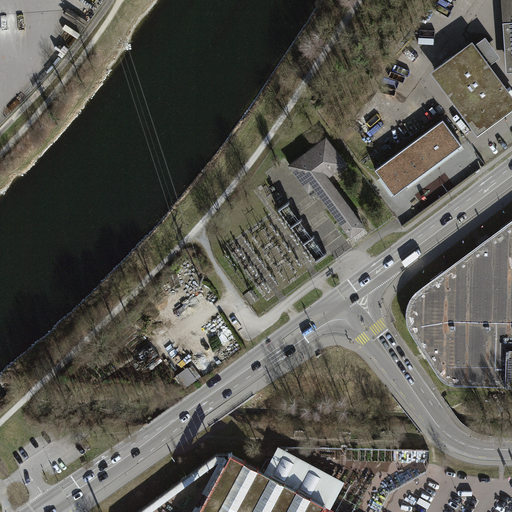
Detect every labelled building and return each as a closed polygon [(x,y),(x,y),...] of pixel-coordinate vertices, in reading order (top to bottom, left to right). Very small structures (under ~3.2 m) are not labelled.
[(430,73),(477,136),(511,110),(511,97),(489,66),(498,60),(501,58),(485,38),(483,39),(475,45),(473,42),(430,73)] [(442,119),(374,169),(393,194),(460,143),(442,119)] [(324,139),(286,166),(306,193),(312,188),(349,238),(362,229),(326,179),(343,166),(324,139)] [(511,228),(511,219),(499,229),(511,228)] [(511,228),(499,229),(421,287),(414,293),(410,298),(407,305),(406,312),(406,319),(409,327),(411,331),(438,374),(442,378),(446,381),(450,383),(455,384),(511,384),(511,228)] [(185,371),(174,380),(183,391),(194,381),(185,371)] [(278,445),(263,472),(330,508),(345,481),(278,445)] [(260,470),(229,453),(197,511),(338,511),(330,508),(263,472),(260,470)]
